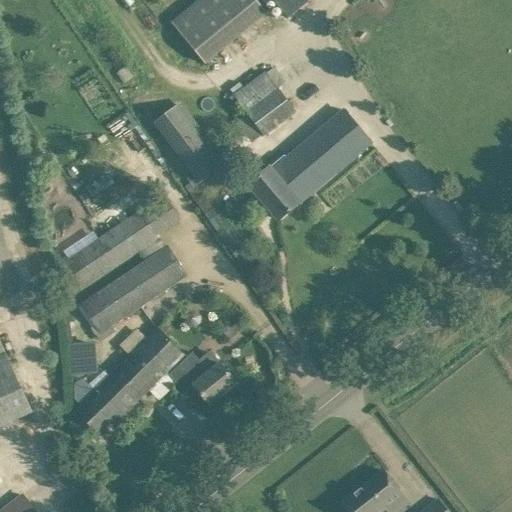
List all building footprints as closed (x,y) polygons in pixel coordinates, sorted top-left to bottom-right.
[(196,0),(171,21),(206,64),(267,13),(255,0),(196,0)] [(273,0),(288,18),(309,0),(273,0)] [(125,66),(116,73),(123,83),(132,77),(125,66)] [(296,112),(279,88),(286,83),(275,67),(267,73),(266,71),(234,94),(247,113),(264,136),(296,112)] [(153,122),(176,152),(195,178),(200,184),(222,167),(198,135),(176,105),(153,122)] [(348,115),(289,161),(286,156),(249,185),(279,220),(361,157),(352,146),(364,136),(348,115)] [(195,178),(184,186),(189,191),(200,184),(195,178)] [(165,196),(65,263),(81,289),(159,237),(156,231),(178,216),(165,196)] [(0,295),(17,291),(0,227),(0,295)] [(181,238),(142,264),(83,304),(102,332),(200,266),(181,238)] [(75,411),(87,422),(101,437),(184,355),(170,341),(176,335),(164,323),(75,411)] [(0,341),(0,426),(32,411),(0,341)] [(93,372),(91,341),(69,341),(70,373),(93,372)] [(168,372),(170,374),(177,383),(186,375),(210,405),(237,383),(220,363),(209,372),(193,352),(168,372)] [(343,503),(349,511),(379,511),(386,507),(389,511),(395,511),(408,502),(383,471),(343,503)] [(36,511),(23,495),(1,511),(36,511)] [(448,511),(438,499),(422,511),(448,511)]
